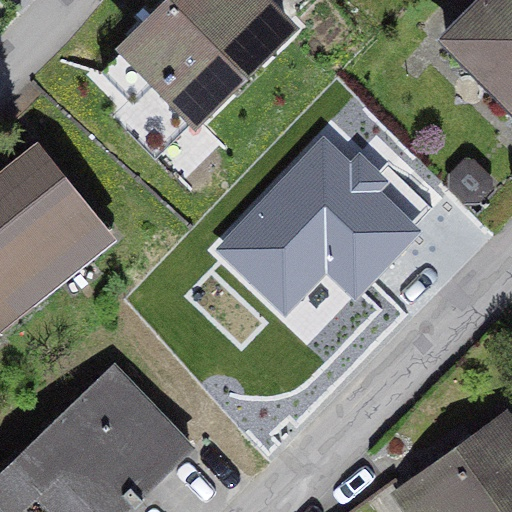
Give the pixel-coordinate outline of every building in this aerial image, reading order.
[(257,1),(255,0),(174,0),(128,46),(157,76),(195,113),(192,116),(194,119),(288,27),(285,24),(282,27),(257,1)] [(511,111),(511,0),(479,0),(464,16),(470,22),(447,45),(511,111)] [(157,76),(116,116),(156,157),(194,119),(192,116),(195,113),(157,76)] [(328,115),(208,248),(285,317),(326,271),(354,295),(432,207),(328,115)] [(0,174),(0,316),(108,230),(38,143),(0,174)] [(124,511),(189,450),(110,368),(0,472),(0,503),(7,511),(32,487),(56,511),(124,511)] [(511,433),(501,418),(414,481),(435,511),(503,511),(511,506),(511,433)]
